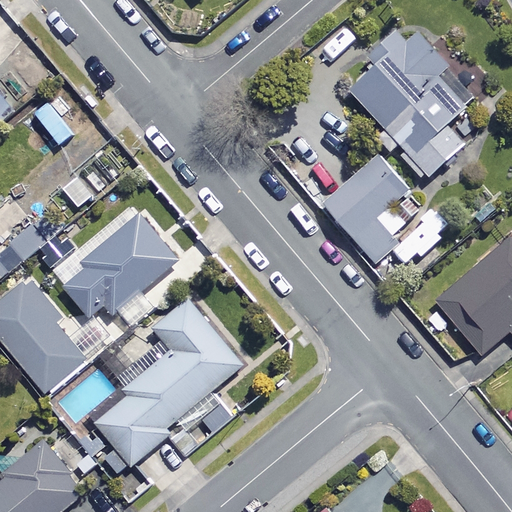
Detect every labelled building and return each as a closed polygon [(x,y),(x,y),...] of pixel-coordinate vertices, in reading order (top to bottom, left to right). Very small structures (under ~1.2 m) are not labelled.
[(412,46),(403,36),(377,58),(382,64),(354,89),(433,180),(470,148),(452,127),(481,102),(422,36),(412,46)] [(2,99),(0,100),(0,125),(14,114),(2,99)] [(53,106),(40,116),(64,146),(76,136),(53,106)] [(427,212),(387,163),(333,207),(380,265),(400,249),(393,240),(427,212)] [(97,196),(81,177),(65,190),(82,210),(97,196)] [(397,253),(409,266),(419,256),(424,261),(456,231),(435,207),(422,219),(427,225),(397,253)] [(182,263),(143,218),(85,268),(89,273),(69,290),(95,320),(109,308),(118,318),(182,263)] [(60,237),(48,220),(13,245),(26,262),(60,237)] [(511,244),(441,304),(486,357),(511,335),(511,244)] [(67,325),(31,282),(0,308),(0,334),(50,395),(90,362),(62,329),(67,325)] [(240,418),(217,391),(245,368),(189,301),(156,329),(177,353),(129,392),(134,398),(101,425),(122,451),(110,461),(123,478),(169,440),(187,462),(240,418)] [(114,392),(98,372),(57,405),(74,425),(114,392)] [(67,511),(89,496),(54,452),(0,494),(0,511),(67,511)]
